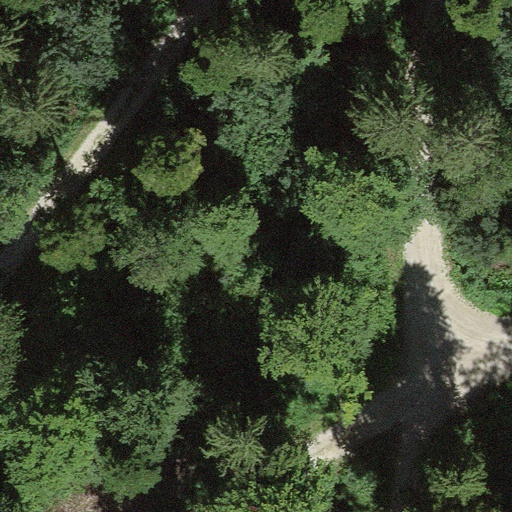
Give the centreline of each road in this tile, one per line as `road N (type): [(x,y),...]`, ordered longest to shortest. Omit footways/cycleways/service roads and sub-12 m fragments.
road 1 (track): [(434,0),(406,427),(392,511)]
road 2 (track): [(210,511),(406,427),(511,352)]
road 3 (track): [(198,0),(0,272)]
